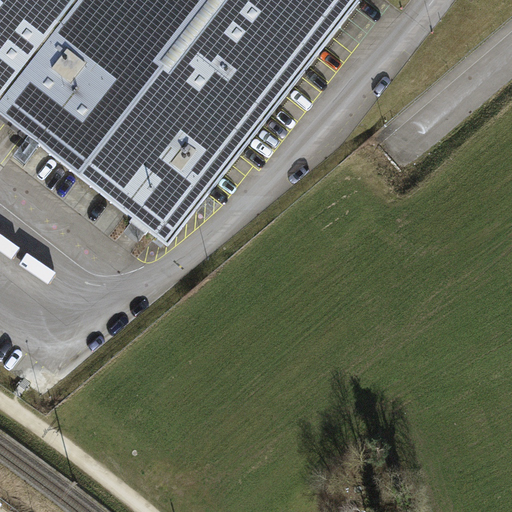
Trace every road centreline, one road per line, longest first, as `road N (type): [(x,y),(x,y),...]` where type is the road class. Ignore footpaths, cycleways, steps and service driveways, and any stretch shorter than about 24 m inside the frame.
road 1 (track): [(157,511),(0,394)]
road 2 (unclassified): [(511,57),(401,155)]
